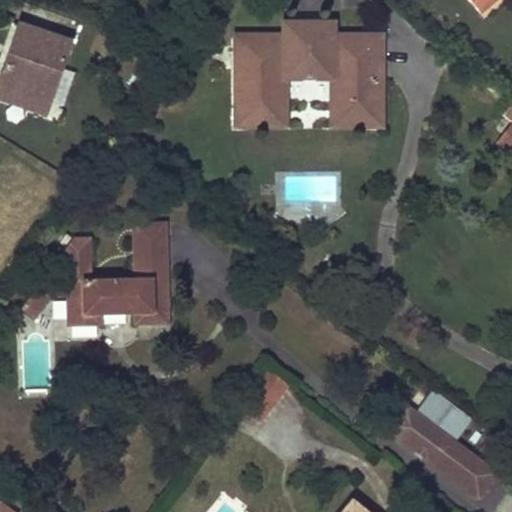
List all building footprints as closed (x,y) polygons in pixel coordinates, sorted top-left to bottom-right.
[(468,0),(479,12),(493,0),(468,0)] [(68,42),(19,24),(11,44),(19,47),(12,66),(5,63),(0,76),(0,84),(47,101),(68,42)] [(283,36),(235,37),(236,127),(262,127),(262,104),(284,104),(284,79),(332,79),(332,104),(355,104),(355,126),(381,126),(381,36),(332,36),(332,24),(283,24),(283,36)] [(19,47),(11,44),(5,63),(12,66),(19,47)] [(47,101),(0,84),(0,97),(43,113),(47,101)] [(284,104),(262,104),(262,127),(285,127),(284,104)] [(355,104),(332,104),(332,126),(355,126),(355,104)] [(166,223),(132,224),(132,238),(166,237),(166,223)] [(132,238),(133,280),(90,281),(89,238),(74,238),(65,251),(67,326),(101,326),(100,315),(134,314),(134,325),(168,324),(166,237),(132,238)] [(42,312),(53,295),(40,287),(24,312),(28,315),(34,306),(42,312)] [(28,315),(37,321),(42,312),(34,306),(28,315)] [(260,422),(288,385),(267,370),(240,407),(260,422)] [(414,416),(397,437),(413,450),(417,444),(426,451),(422,457),(474,497),(491,476),(450,443),(468,420),(433,392),(414,416)] [(414,416),(404,408),(387,430),(397,437),(414,416)] [(417,444),(413,450),(422,457),(426,451),(417,444)] [(365,511),(350,500),(340,511),(365,511)]
